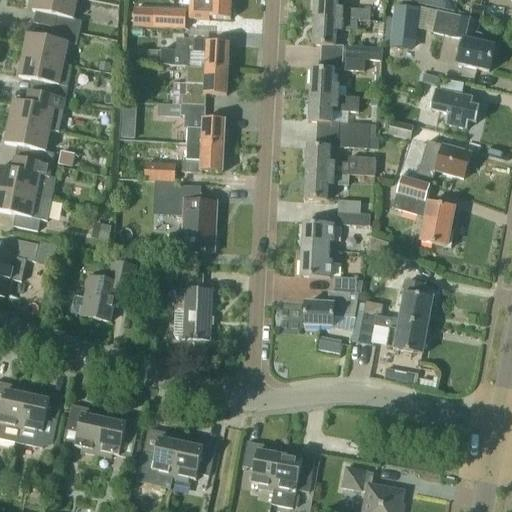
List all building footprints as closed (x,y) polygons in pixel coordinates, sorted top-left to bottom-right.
[(57,17),(55,29),(79,34),(82,22),(73,20),(77,0),(35,0),(33,12),(57,17)] [(231,20),(231,0),(190,0),(189,18),(231,20)] [(315,0),(314,19),(357,21),(369,21),(370,11),(337,10),(337,0),(315,0)] [(395,7),(390,47),(415,50),(419,9),(395,7)] [(511,12),(484,7),(482,14),(511,19),(511,12)] [(134,9),(133,28),(186,30),(187,11),(134,9)] [(495,48),(481,45),(483,38),(481,36),(477,35),(480,21),(437,13),(433,34),(463,39),(458,66),(489,73),(495,48)] [(356,32),(357,21),(314,19),(313,46),(336,47),(336,31),(356,32)] [(116,27),(100,24),(97,36),(114,40),(116,27)] [(23,57),(64,65),(68,44),(77,46),(79,34),(55,29),(52,40),(28,35),(23,57)] [(207,54),(206,69),(228,71),(230,44),(208,43),(209,41),(177,39),(177,51),(161,50),(160,67),(186,68),(192,69),(192,68),(193,53),(207,54)] [(343,47),(343,60),(365,61),(365,60),(382,61),(382,49),(343,47)] [(128,50),(128,63),(147,64),(148,50),(128,50)] [(41,95),(65,100),(72,67),(64,65),(23,57),(19,79),(43,84),(41,95)] [(365,61),(343,60),(342,71),(364,73),(365,61)] [(182,96),(181,106),(205,108),(206,96),(227,97),(228,71),(206,69),(192,68),(192,69),(186,68),(186,85),(186,97),(182,96)] [(312,70),(310,97),(346,98),(346,88),(339,88),(339,87),(333,87),(334,71),(312,70)] [(438,78),(424,75),(421,84),(436,87),(438,78)] [(480,109),(472,107),(474,99),(435,91),(430,112),(448,116),(446,126),(467,130),(469,123),(476,124),(477,121),(479,120),(481,112),(479,110),(480,109)] [(14,102),(9,123),(50,131),(54,110),(63,112),(65,100),(41,95),(41,96),(29,93),(27,104),(14,102)] [(359,99),(346,98),(310,97),(309,123),(331,125),(332,113),(358,114),(359,99)] [(189,130),(188,145),(224,147),(226,121),(204,120),(205,108),(181,106),(169,106),(169,115),(185,116),(184,130),(189,130)] [(29,150),(27,161),(52,167),(54,155),(45,153),(50,131),(9,123),(5,145),(29,150)] [(390,123),(387,135),(410,140),(413,128),(390,123)] [(340,124),(339,137),(376,139),(376,126),(340,124)] [(376,139),(339,137),(338,149),(377,150),(378,139),(376,139)] [(470,169),(468,166),(471,154),(430,142),(425,160),(437,164),(434,172),(463,181),(464,177),(468,177),(470,169)] [(223,174),(224,147),(188,145),(187,161),(183,160),(182,174),(202,175),(202,172),(223,174)] [(308,147),(306,174),(349,176),(375,177),(375,160),(349,158),(349,164),(331,163),(331,149),(308,147)] [(72,168),(75,155),(61,152),(58,165),(72,168)] [(27,161),(27,163),(14,160),(12,170),(0,168),(0,190),(51,201),(55,180),(49,179),(52,167),(27,161)] [(155,182),(174,183),(175,165),(145,164),(144,182),(155,182)] [(306,174),(305,201),(329,202),(330,186),(349,187),(349,176),(306,174)] [(393,209),(426,218),(421,243),(451,249),(453,234),(449,233),(454,208),(427,203),(430,186),(401,178),(393,209)] [(185,253),(186,253),(213,254),(214,241),(215,242),(217,203),(200,202),(201,188),(174,187),(174,183),(155,182),(155,200),(183,201),(181,236),(186,236),(185,253)] [(46,222),(51,201),(0,190),(0,213),(16,216),(13,228),(38,233),(40,221),(46,222)] [(338,201),(337,215),(369,216),(370,203),(338,201)] [(369,228),(369,216),(337,215),(337,226),(369,228)] [(100,225),(97,242),(109,244),(112,227),(100,225)] [(303,225),(302,251),(330,252),(330,251),(331,243),(334,243),(335,226),(303,225)] [(0,295),(6,297),(10,281),(21,283),(25,262),(36,264),(40,247),(10,240),(7,257),(0,255),(0,295)] [(390,260),(392,247),(371,240),(368,256),(390,260)] [(57,246),(41,243),(37,264),(52,267),(57,246)] [(340,252),(330,251),(330,252),(302,251),(300,278),(332,280),(333,262),(339,263),(340,252)] [(70,315),(81,317),(110,323),(117,291),(131,294),(136,268),(114,264),(110,283),(89,278),(85,298),(74,296),(70,315)] [(183,340),(210,342),(213,291),(202,290),(202,277),(183,275),(182,289),(186,290),(185,311),(178,310),(175,313),(174,336),(177,339),(183,340)] [(357,281),(334,279),(333,293),(358,295),(358,294),(361,294),(362,283),(357,283),(357,281)] [(405,294),(400,321),(428,326),(433,299),(423,297),(426,284),(407,281),(405,294)] [(328,293),(328,305),(305,304),(304,327),(333,328),(334,317),(354,319),(358,295),(333,293),(328,293)] [(382,306),(365,303),(363,314),(376,317),(380,317),(382,306)] [(363,314),(358,344),(371,346),(374,328),(376,317),(363,314)] [(423,356),(428,326),(400,321),(393,320),(380,317),(376,317),(374,328),(391,331),(387,349),(394,350),(394,351),(423,356)] [(0,383),(0,440),(17,444),(28,397),(7,393),(8,385),(0,383)] [(49,402),(28,397),(17,444),(42,448),(53,442),(58,422),(63,397),(50,395),(49,402)] [(72,406),(67,431),(64,442),(67,446),(82,450),(82,453),(97,456),(104,421),(83,416),(85,409),(72,406)] [(112,456),(120,458),(128,459),(132,457),(140,421),(127,418),(125,425),(104,421),(97,456),(112,459),(112,456)] [(148,430),(143,455),(141,467),(152,469),(152,472),(159,474),(158,477),(173,480),(181,445),(160,440),(162,433),(148,430)] [(202,449),(181,445),(173,480),(188,483),(189,480),(196,482),(198,475),(209,478),(217,445),(204,442),(202,449)] [(258,489),(273,492),(280,457),(259,453),(260,446),(247,443),(242,468),(254,470),(251,485),(259,486),(258,489)] [(301,461),(280,457),(273,492),(274,492),(271,505),(293,509),(297,491),(309,493),(316,456),(303,454),(301,461)] [(400,511),(404,492),(372,486),(374,474),(346,469),(343,489),(366,494),(362,511),(400,511)]
